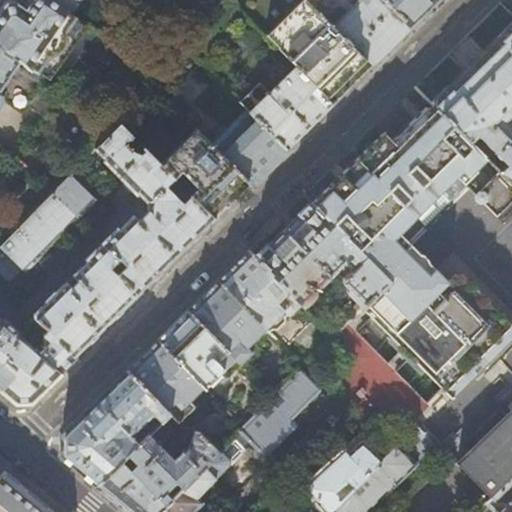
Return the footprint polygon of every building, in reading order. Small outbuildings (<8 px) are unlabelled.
[(69,12),(52,1),(50,0),(0,0),(0,47),(43,77),(82,22),(69,12)] [(69,12),(77,0),(50,0),(52,1),(69,12)] [(228,0),(296,68),(323,95),(343,75),(363,55),(311,3),(308,0),(228,0)] [(317,0),(313,0),(311,3),(363,55),(368,59),(373,65),(395,43),(410,28),(382,0),(359,0),(347,12),(342,7),(338,8),(332,14),(317,0)] [(382,0),(410,28),(423,15),(438,0),(382,0)] [(503,163),(495,171),(511,187),(511,139),(509,136),(511,132),(501,122),(511,110),(511,26),(481,56),(450,86),(429,107),(467,143),(475,135),(503,163)] [(42,116),(61,90),(43,77),(0,47),(0,105),(3,100),(2,95),(5,90),(7,89),(3,86),(9,78),(18,85),(13,93),(13,96),(42,116)] [(368,59),(363,55),(343,75),(323,95),(327,99),(368,59)] [(163,78),(136,58),(132,56),(119,74),(148,93),(163,78)] [(323,95),(296,68),(250,114),(286,151),(307,130),(333,105),(327,99),(323,95)] [(7,89),(5,90),(13,96),(13,93),(18,85),(9,78),(3,86),(7,89)] [(411,123),(411,121),(413,120),(415,120),(418,117),(420,115),(420,113),(421,112),(423,112),(429,107),(424,106),(389,140),(434,186),(431,189),(429,187),(407,209),(409,211),(405,214),(404,214),(391,227),(408,244),(465,189),(456,180),(461,175),(411,123)] [(467,143),(429,107),(423,112),(421,112),(420,113),(420,115),(418,117),(415,120),(413,120),(411,121),(411,123),(461,175),(456,180),(465,189),(491,216),(511,194),(511,187),(495,171),(467,143)] [(270,166),(286,151),(250,114),(245,109),(210,143),(244,177),(251,185),(270,166)] [(120,306),(210,216),(207,213),(159,163),(119,123),(95,147),(105,158),(103,160),(134,193),(136,191),(146,201),(148,212),(138,220),(135,216),(120,230),(118,230),(87,261),(88,262),(73,277),(73,279),(67,284),(66,284),(57,293),(55,293),(45,302),(45,305),(33,316),(33,319),(41,326),(36,331),(42,338),(39,338),(38,345),(42,345),(47,350),(41,357),(15,334),(16,333),(16,332),(4,320),(2,320),(0,321),(0,320),(0,390),(15,403),(30,402),(75,359),(75,358),(72,354),(120,306)] [(195,128),(159,163),(207,213),(223,197),(244,177),(195,128)] [(407,209),(429,187),(431,189),(434,186),(389,140),(388,141),(384,137),(379,135),(365,149),(334,179),(310,202),(311,203),(386,283),(360,309),(370,318),(388,336),(385,338),(398,351),(407,360),(419,372),(422,369),(449,397),(511,334),(511,326),(495,308),(493,310),(473,289),(474,288),(458,272),(450,272),(443,279),(408,244),(391,227),(404,214),(405,214),(409,211),(407,209)] [(25,274),(96,201),(69,174),(0,244),(0,274),(7,281),(20,269),(25,274)] [(386,283),(311,203),(284,228),(254,257),(300,306),(302,308),(312,298),(313,296),(313,294),(311,291),(340,264),(346,271),(340,276),(340,281),(347,287),(346,290),(346,294),(360,309),(386,283)] [(235,263),(217,281),(273,337),(278,333),(277,330),(285,321),(285,318),(287,315),(289,317),(300,306),(254,257),(248,250),(235,263)] [(197,301),(187,310),(241,366),(252,353),(250,351),(253,349),(257,349),(266,341),(269,341),(273,337),(217,281),(212,286),(197,301)] [(356,331),(370,318),(360,309),(347,322),(356,331)] [(173,324),(157,340),(210,394),(211,395),(241,366),(187,310),(173,324)] [(142,355),(126,371),(169,414),(178,424),(210,394),(157,340),(142,355)] [(395,371),(407,360),(398,351),(387,363),(395,371)] [(160,422),(169,414),(126,371),(92,404),(60,435),(61,456),(75,468),(96,485),(138,443),(131,435),(153,414),(160,422)] [(238,444),(245,437),(267,459),(297,430),(292,424),(318,397),(295,374),(239,431),(217,453),(158,511),(194,511),(202,505),(197,500),(216,480),(215,480),(229,466),(230,462),(233,465),(246,452),(245,451),(247,449),(243,446),(241,447),(238,444)] [(511,409),(454,464),(489,499),(511,476),(511,409)] [(148,434),(138,443),(96,485),(125,509),(128,511),(158,511),(217,453),(198,433),(184,430),(183,436),(190,439),(189,444),(173,459),(148,434)] [(367,511),(431,451),(432,452),(436,447),(426,437),(423,439),(414,430),(381,462),(366,477),(330,511),(329,511),(367,511)] [(361,442),(346,455),(366,477),(381,462),(361,442)] [(329,511),(330,511),(366,477),(346,455),(344,454),(305,490),(326,511),(329,511)] [(53,511),(32,494),(3,470),(0,474),(0,511),(53,511)] [(511,511),(511,476),(489,499),(486,502),(490,506),(489,509),(490,511),(511,511)]
